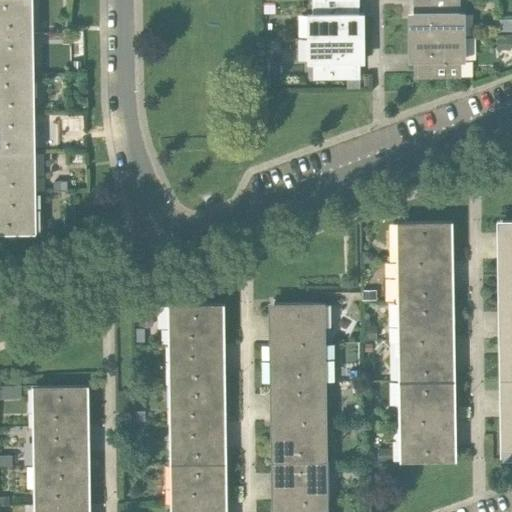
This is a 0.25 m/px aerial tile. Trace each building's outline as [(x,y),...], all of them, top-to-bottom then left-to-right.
[(0,0),(0,73),(29,73),(28,0),(0,0)] [(359,0),(312,0),(313,38),(360,38),(359,0)] [(460,0),(413,0),(414,37),(460,36),(460,0)] [(500,20),(500,32),(511,31),(511,19),(501,20),(500,20)] [(460,36),(414,37),(415,77),(461,77),(460,36)] [(511,37),(497,37),(497,50),(511,50),(511,37)] [(360,38),(313,38),(314,79),(360,78),(360,38)] [(313,81),(311,39),(295,40),(296,54),(285,55),(286,63),(308,62),(309,81),(313,81)] [(0,152),(31,153),(29,73),(0,73),(0,152)] [(270,77),(259,77),(259,89),(270,89),(270,77)] [(64,137),(64,149),(77,149),(77,137),(64,137)] [(31,153),(0,152),(0,233),(32,233),(31,153)] [(67,181),(54,181),(54,192),(67,192),(67,181)] [(504,300),(511,299),(511,220),(503,220),(504,300)] [(403,302),(450,301),(448,221),(402,222),(403,302)] [(370,252),(363,252),(363,263),(374,263),(374,256),(370,252)] [(376,290),(362,290),(362,300),(376,300),(376,290)] [(320,293),(311,293),(311,301),(320,301),(320,293)] [(450,301),(403,302),(404,382),(451,381),(450,301)] [(276,383),(322,382),(321,302),(274,302),(276,383)] [(175,384),(221,383),(219,303),(173,304),(175,384)] [(376,326),(367,326),(367,340),(376,339),(376,326)] [(146,342),(146,328),(137,328),(137,342),(146,342)] [(361,370),(351,371),(352,380),(361,380),(361,370)] [(451,381),(404,382),(405,461),(452,460),(451,381)] [(323,462),(322,382),(276,383),(277,463),(323,462)] [(221,383),(175,384),(176,464),(222,463),(221,383)] [(38,386),(39,465),(85,465),(84,385),(38,386)] [(19,387),(11,387),(11,399),(20,399),(19,387)] [(144,411),(133,411),(133,422),(144,422),(144,411)] [(370,413),(366,413),(366,421),(374,421),(374,417),(370,413)] [(363,422),(353,422),(353,434),(363,434),(363,422)] [(397,448),(378,449),(379,462),(397,461),(397,448)] [(10,455),(0,455),(0,466),(10,466),(10,455)] [(323,511),(323,462),(277,463),(277,511),(323,511)] [(222,511),(222,463),(176,464),(176,511),(222,511)] [(359,476),(364,474),(366,468),(361,464),(355,467),(354,472),(359,476)] [(86,511),(85,465),(39,465),(39,511),(86,511)] [(8,497),(0,497),(0,506),(8,506),(8,497)]
